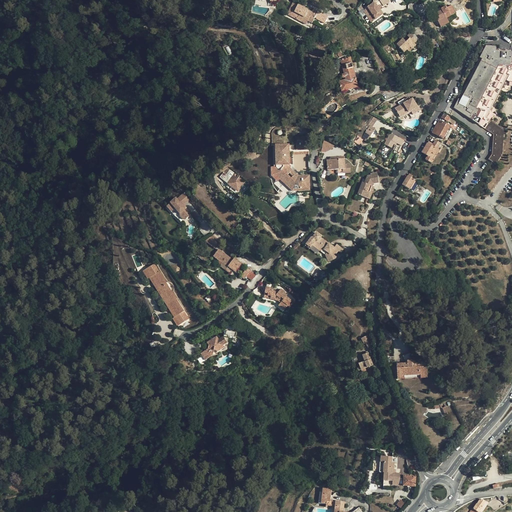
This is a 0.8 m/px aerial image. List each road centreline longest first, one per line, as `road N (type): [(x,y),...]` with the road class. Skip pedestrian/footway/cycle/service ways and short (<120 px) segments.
road 1 (residential): [(379,250),(388,204),(482,28),(480,0)]
road 2 (residential): [(429,482),(380,363),(379,250)]
road 3 (residential): [(184,335),(247,293),(322,214)]
road 4 (residential): [(322,214),(317,136),(374,95)]
